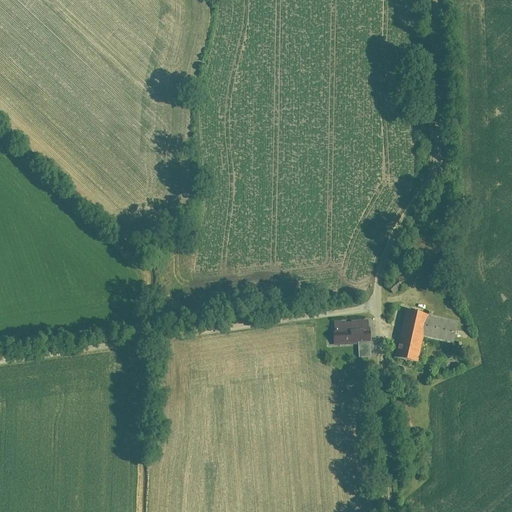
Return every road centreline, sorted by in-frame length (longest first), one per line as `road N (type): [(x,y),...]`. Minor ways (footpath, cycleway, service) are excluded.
road 1 (residential): [(436,0),(438,159),(396,231),(379,285),(395,511)]
road 2 (track): [(378,306),(0,359)]
